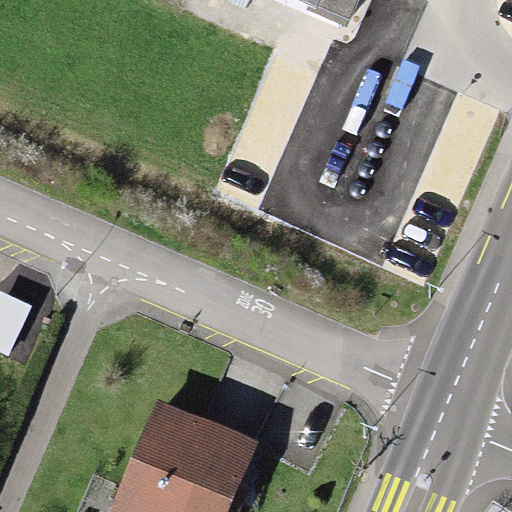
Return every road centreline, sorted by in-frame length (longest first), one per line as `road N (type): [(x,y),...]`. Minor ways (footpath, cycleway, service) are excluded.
road 1 (residential): [(0,211),(446,412)]
road 2 (primary): [(446,412),(511,249)]
